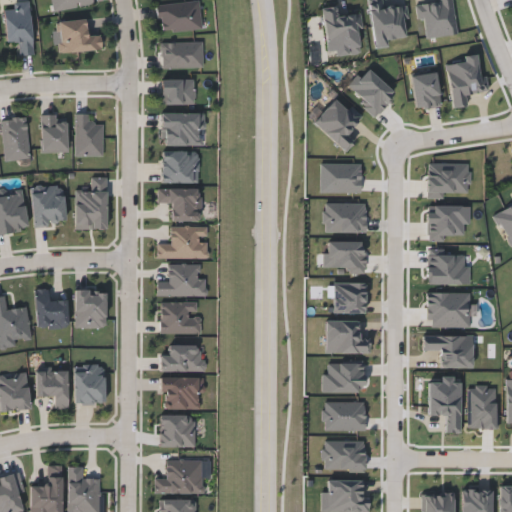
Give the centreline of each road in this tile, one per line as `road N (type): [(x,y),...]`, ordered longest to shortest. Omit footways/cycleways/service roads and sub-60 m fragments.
road 1 (tertiary): [(262,511),(265,47),(257,0)]
road 2 (residential): [(127,511),(133,78),(126,0)]
road 3 (residential): [(394,511),(398,160),(409,143),(511,126)]
road 4 (residential): [(133,78),(0,88)]
road 5 (residential): [(0,262),(131,257)]
road 6 (residential): [(128,432),(0,442)]
